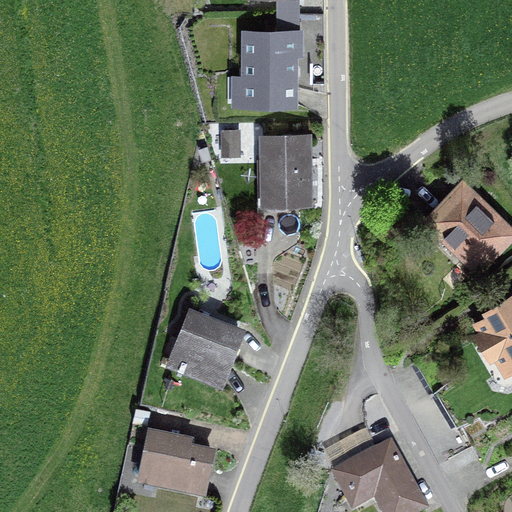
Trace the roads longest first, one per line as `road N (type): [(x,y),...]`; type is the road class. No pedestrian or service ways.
road 1 (residential): [(332,267),(362,292),(372,358),(452,511)]
road 2 (residential): [(332,267),(238,511)]
road 3 (residential): [(336,0),(341,210)]
road 4 (unclassified): [(511,102),(443,132),(341,210)]
